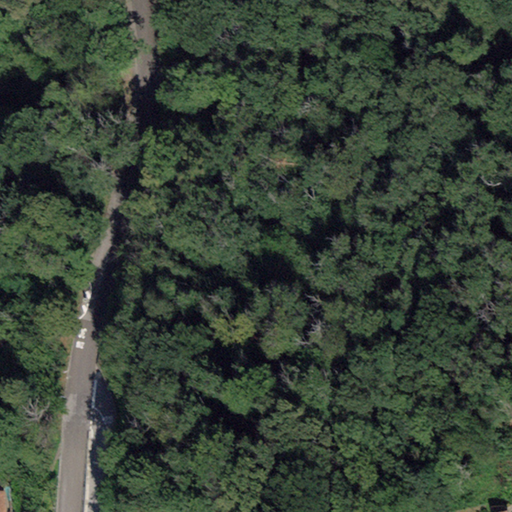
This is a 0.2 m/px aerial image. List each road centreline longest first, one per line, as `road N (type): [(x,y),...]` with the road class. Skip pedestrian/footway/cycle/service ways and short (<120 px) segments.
road 1 (tertiary): [(140,0),(149,91),(78,402)]
road 2 (residential): [(98,511),(99,417),(78,402)]
